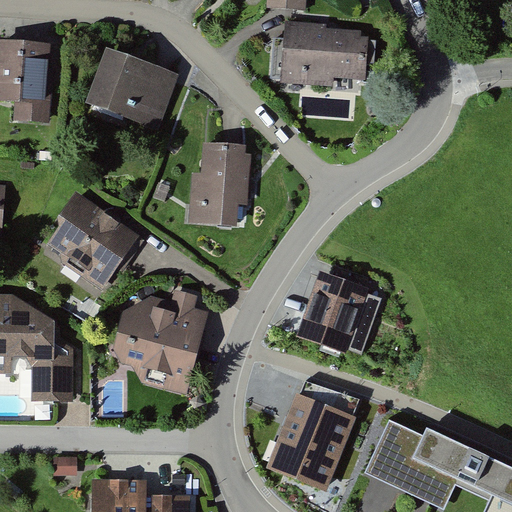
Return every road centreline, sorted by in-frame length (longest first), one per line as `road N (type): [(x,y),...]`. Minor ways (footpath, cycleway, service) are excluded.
road 1 (residential): [(0,4),(132,13),(175,26),(336,192)]
road 2 (residential): [(216,440),(238,346),(279,264),(336,192)]
road 3 (residential): [(0,439),(216,440)]
road 4 (residential): [(336,192),(412,143),(433,112),(440,82)]
